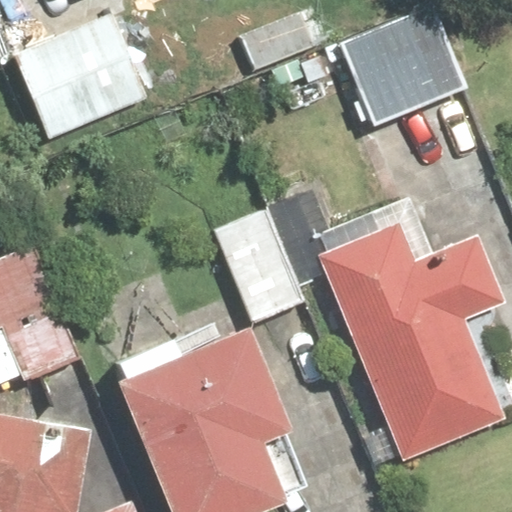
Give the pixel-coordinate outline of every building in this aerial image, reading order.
[(11,44),(43,132),(157,91),(124,3),(11,44)] [(339,44),(367,120),(470,82),(442,6),(339,44)] [(314,172),(263,191),(300,290),(333,278),(395,448),(508,407),(477,322),(511,309),(511,296),(464,166),(330,215),(314,172)] [(264,201),(212,220),(246,312),(298,293),(264,201)] [(0,383),(92,350),(49,234),(0,252),(0,383)] [(87,382),(139,511),(247,511),(265,505),(239,440),(264,430),(223,328),(87,382)] [(0,511),(66,511),(80,430),(0,416),(0,511)] [(124,511),(121,502),(96,511),(124,511)]
